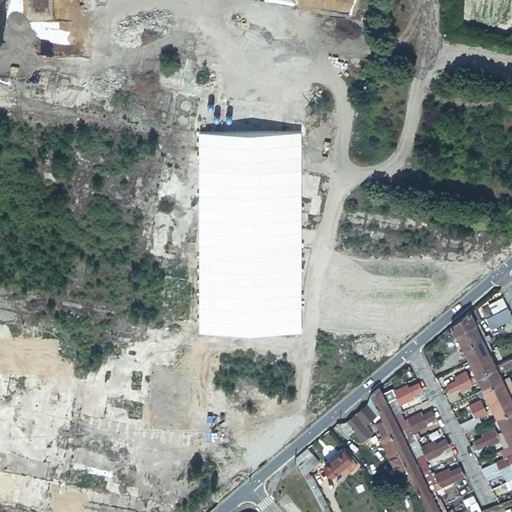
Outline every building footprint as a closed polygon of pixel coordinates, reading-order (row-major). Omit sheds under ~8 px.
[(509,306),(504,296),(489,303),(494,313),(509,306)] [(499,324),(511,318),(511,313),(509,306),(494,313),(499,324)] [(471,309),(452,325),(455,332),(457,331),(466,327),(476,322),(482,319),(477,308),(472,310),(471,309)] [(466,327),(473,341),(483,337),(476,322),(466,327)] [(466,327),(457,331),(464,346),(473,341),(466,327)] [(483,337),(473,341),(480,355),(490,350),(483,337)] [(480,355),(473,341),(464,346),(470,360),(480,355)] [(436,359),(457,349),(454,343),(442,348),(444,351),(434,356),(436,359)] [(460,355),(457,349),(436,359),(437,362),(447,357),(449,361),(460,355)] [(480,355),(487,369),(496,365),(490,350),(480,355)] [(500,355),(503,362),(511,357),(511,350),(500,355)] [(470,360),(477,374),(487,369),(480,355),(470,360)] [(511,357),(503,362),(506,367),(511,364),(511,357)] [(493,383),(503,379),(503,378),(496,365),(487,369),(493,383)] [(484,388),(493,383),(487,369),(477,374),(484,388)] [(448,384),(450,387),(471,377),(467,370),(456,376),(457,379),(448,384)] [(500,398),(510,393),(511,392),(511,380),(510,376),(509,376),(503,379),(493,383),(500,398)] [(471,377),(450,387),(451,389),(460,384),(462,388),(473,383),(471,377)] [(421,385),(420,382),(410,387),(409,384),(396,390),(399,396),(421,385)] [(491,402),(500,398),(493,383),(484,388),(491,402)] [(421,385),(399,396),(401,402),(414,395),(413,393),(423,389),(421,385)] [(388,401),(380,386),(372,393),(378,406),(388,401)] [(316,387),(313,400),(331,404),(333,391),(316,387)] [(511,392),(510,393),(500,398),(507,412),(511,409),(511,392)] [(367,424),(381,413),(378,406),(372,393),(368,403),(347,421),(338,421),(338,422),(349,434),(355,430),(364,440),(373,432),(367,424)] [(470,404),(471,407),(474,413),(476,416),(487,411),(484,405),(481,398),(470,404)] [(507,412),(500,398),(491,402),(498,416),(507,412)] [(381,413),(384,419),(403,411),(404,410),(400,402),(390,407),(388,401),(378,406),(381,413)] [(403,411),(384,419),(391,434),(410,425),(412,424),(435,413),(433,410),(423,414),(422,411),(409,417),(408,415),(405,416),(403,411)] [(511,426),(511,422),(507,412),(498,416),(504,430),(511,426)] [(436,416),(435,413),(412,424),(415,429),(428,423),(426,420),(436,416)] [(474,416),(460,423),(464,432),(483,423),(479,416),(475,418),(474,416)] [(391,434),(384,419),(377,423),(384,437),(381,438),(397,472),(399,471),(405,485),(413,481),(411,476),(404,462),(398,447),(391,434)] [(410,425),(391,434),(398,447),(407,443),(421,436),(420,435),(415,437),(410,425)] [(511,426),(504,430),(498,433),(477,443),(471,446),(472,449),(488,442),(489,445),(501,439),(504,446),(510,444),(511,444),(511,443),(511,426)] [(477,443),(498,433),(495,426),(483,432),(485,435),(475,439),(477,443)] [(407,443),(398,447),(404,462),(415,457),(426,452),(448,441),(447,438),(437,443),(436,439),(411,450),(407,443)] [(449,444),(448,441),(426,452),(429,458),(442,452),(440,448),(449,444)] [(307,448),(297,457),(300,463),(324,511),(333,511),(313,475),(312,475),(309,470),(318,463),(307,448)] [(324,466),(332,475),(340,469),(352,459),(345,450),(324,466)] [(485,474),(511,461),(508,455),(482,468),(485,474)] [(404,462),(411,476),(421,471),(415,457),(404,462)] [(352,459),(340,469),(345,476),(356,467),(356,464),(352,459)] [(511,461),(485,474),(488,480),(511,468),(511,461)] [(461,469),(460,466),(451,470),(449,467),(436,473),(440,480),(461,469)] [(411,476),(413,481),(418,490),(428,485),(437,481),(430,467),(421,471),(411,476)] [(428,485),(418,490),(425,504),(435,499),(431,492),(465,476),(463,472),(461,469),(440,480),(437,481),(428,485)] [(373,480),(382,498),(389,494),(386,488),(393,485),(387,473),(373,480)] [(511,478),(492,488),(495,494),(511,485),(511,478)] [(464,498),(466,502),(475,497),(473,494),(464,498)] [(425,504),(428,511),(440,511),(435,499),(425,504)]
